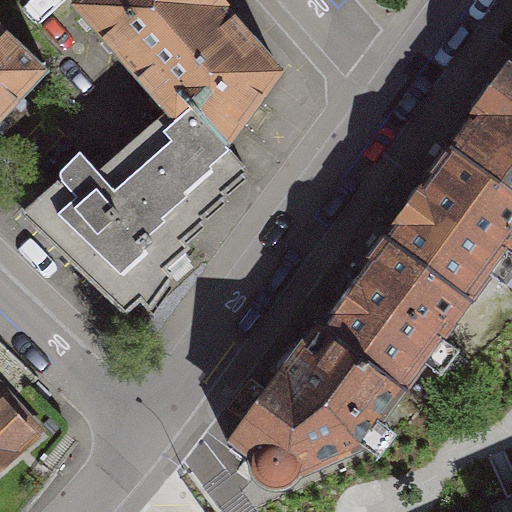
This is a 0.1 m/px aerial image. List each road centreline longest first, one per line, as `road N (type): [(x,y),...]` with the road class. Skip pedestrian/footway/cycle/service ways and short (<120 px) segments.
road 1 (residential): [(150,424),(397,90)]
road 2 (residential): [(0,304),(99,399),(150,424)]
road 3 (residential): [(304,0),(361,71),(397,90)]
